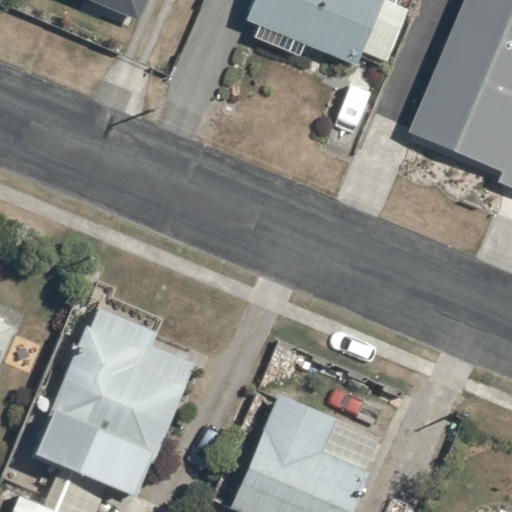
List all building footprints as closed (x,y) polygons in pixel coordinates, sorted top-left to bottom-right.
[(406,7),(396,4),(396,0),(256,0),(246,37),(300,53),(302,46),(386,72),(406,7)] [(511,0),(463,0),(406,133),(511,176),(511,0)] [(93,511),(106,483),(139,496),(192,358),(152,343),(156,332),(89,306),(32,455),(55,463),(38,502),(14,492),(5,511),(93,511)] [(0,353),(13,322),(0,317),(0,353)] [(241,511),(347,511),(379,437),(275,394),(228,507),(241,511)]
